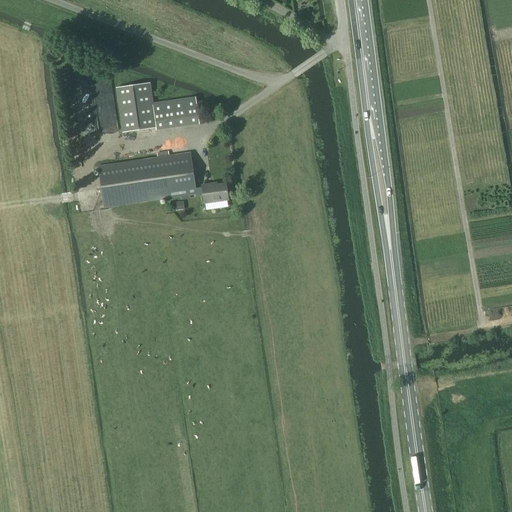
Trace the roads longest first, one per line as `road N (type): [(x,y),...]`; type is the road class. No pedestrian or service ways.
road 1 (track): [(482,320),(428,0)]
road 2 (primary): [(424,511),(387,229)]
road 3 (primary): [(371,122),(355,0)]
